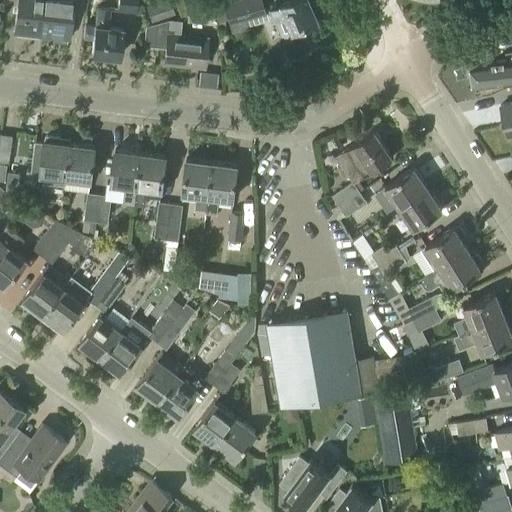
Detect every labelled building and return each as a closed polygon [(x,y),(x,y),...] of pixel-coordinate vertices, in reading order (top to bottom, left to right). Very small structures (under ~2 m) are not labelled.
[(15,0),(12,31),(40,34),(42,0),(15,0)] [(42,0),(40,34),(51,36),(51,41),(65,42),(66,37),(68,38),(72,0),(42,0)] [(116,0),(116,9),(134,11),(135,0),(116,0)] [(170,0),(157,0),(145,4),(150,21),(174,13),(170,0)] [(258,0),(242,0),(225,5),(229,19),(229,21),(262,12),(258,0)] [(277,4),(268,8),(272,18),(271,19),(281,41),(304,31),(301,24),(314,18),(305,0),(285,0),(277,3),(277,4)] [(225,5),(216,7),(217,22),(229,19),(225,5)] [(83,23),(81,37),(91,38),(89,52),(118,56),(121,28),(106,26),(108,8),(96,7),(94,24),(83,23)] [(143,25),(142,45),(165,48),(163,61),(202,65),(205,38),(166,34),(168,19),(166,19),(143,25)] [(505,56),(468,61),(471,86),(511,81),(511,49),(504,50),(505,56)] [(511,102),(500,105),(507,137),(511,135),(511,102)] [(352,180),(331,194),(337,204),(358,190),(353,182),(391,156),(373,128),(334,154),(352,180)] [(0,132),(0,161),(7,162),(11,134),(0,132)] [(35,142),(31,171),(39,172),(54,175),(53,184),(63,185),(64,176),(69,142),(59,141),(59,137),(45,135),(44,139),(43,139),(43,143),(35,142)] [(69,142),(64,176),(90,179),(94,145),(69,142)] [(114,148),(110,182),(123,184),(121,201),(133,203),(140,151),(114,148)] [(140,151),(133,203),(144,204),(145,195),(158,197),(161,189),(165,154),(140,151)] [(186,157),(181,191),(196,193),(194,208),(205,209),(211,160),(186,157)] [(211,160),(205,209),(205,213),(217,214),(218,196),(232,198),(237,164),(211,160)] [(384,185),(373,192),(388,213),(389,212),(398,206),(427,187),(413,166),(384,185)] [(427,187),(398,206),(413,227),(441,208),(427,187)] [(358,190),(337,204),(345,215),(365,201),(358,190)] [(5,191),(0,196),(0,213),(13,199),(5,191)] [(86,191),(83,219),(95,221),(99,193),(86,191)] [(99,193),(95,221),(107,222),(110,195),(99,193)] [(157,201),(152,245),(164,246),(169,202),(157,201)] [(164,246),(162,266),(173,268),(181,204),(169,202),(164,246)] [(231,210),(227,238),(239,239),(243,212),(231,210)] [(54,218),(31,247),(41,255),(65,224),(54,218)] [(83,219),(82,229),(94,231),(95,221),(83,219)] [(65,224),(41,255),(50,262),(67,240),(70,242),(79,231),(65,224)] [(0,248),(14,231),(7,226),(0,234),(0,248)] [(425,246),(419,250),(427,262),(420,266),(424,274),(466,248),(462,240),(464,239),(465,236),(459,226),(456,226),(453,227),(453,226),(424,244),(425,246)] [(14,231),(0,248),(0,281),(5,285),(26,258),(16,251),(25,240),(14,231)] [(391,238),(370,252),(377,262),(410,240),(408,237),(395,245),(391,238)] [(410,240),(377,262),(383,273),(409,256),(404,245),(411,241),(410,240)] [(466,248),(424,274),(417,278),(422,286),(423,287),(425,287),(428,287),(430,287),(437,282),(440,286),(442,287),(444,288),(446,288),(448,288),(451,287),(480,269),(479,268),(481,266),(482,263),(476,254),(473,253),(471,255),(466,248)] [(376,262),(369,266),(387,295),(396,290),(385,272),(383,273),(376,262)] [(46,264),(20,298),(41,313),(69,276),(63,271),(60,275),(46,264)] [(113,276),(93,303),(103,311),(124,282),(123,281),(127,275),(118,269),(113,276)] [(93,303),(113,276),(104,271),(85,297),(93,303)] [(69,276),(41,313),(62,329),(82,302),(71,294),(80,283),(71,276),(69,275),(69,276)] [(248,276),(249,300),(261,300),(261,276),(248,276)] [(436,292),(397,312),(403,323),(434,307),(445,301),(442,296),(442,295),(441,294),(439,293),(438,293),(436,292)] [(467,318),(453,323),(457,334),(504,316),(494,292),(462,305),(467,318)] [(184,301),(172,318),(155,340),(165,348),(194,308),(184,301)] [(257,321),(255,331),(259,353),(272,351),(280,402),(359,389),(376,386),(423,373),(413,347),(397,353),(373,357),(372,353),(354,356),(345,305),(262,319),(262,321),(257,321)] [(434,307),(403,323),(408,334),(440,318),(434,307)] [(149,329),(146,333),(155,340),(172,318),(163,311),(149,329)] [(99,314),(78,341),(99,356),(119,329),(99,314)] [(119,329),(99,356),(119,372),(140,344),(139,343),(146,333),(149,329),(130,315),(128,317),(119,329)] [(458,335),(452,337),(458,351),(477,343),(481,352),(511,339),(511,337),(504,316),(457,334),(458,335)] [(220,354),(203,376),(213,383),(230,361),(235,354),(225,347),(220,354)] [(160,350),(135,384),(156,399),(177,372),(181,366),(160,350)] [(434,367),(438,378),(451,374),(462,370),(458,358),(434,367)] [(230,361),(213,383),(222,390),(239,368),(230,361)] [(492,363),(456,377),(461,390),(479,383),(481,386),(497,380),(502,394),(511,390),(511,361),(494,369),(492,363)] [(183,363),(181,366),(177,372),(156,399),(177,415),(202,380),(187,369),(187,366),(183,363)] [(262,382),(248,384),(251,411),(267,410),(262,382)] [(406,385),(371,390),(383,462),(417,457),(406,385)] [(420,409),(431,407),(428,386),(417,387),(420,409)] [(22,408),(0,391),(0,436),(3,433),(8,436),(0,446),(0,454),(19,429),(10,423),(22,408)] [(214,399),(193,427),(213,442),(234,414),(214,399)] [(234,414),(213,442),(234,457),(255,430),(234,414)] [(485,417),(454,421),(457,434),(487,429),(485,417)] [(40,423),(30,437),(19,429),(0,454),(0,464),(6,469),(6,470),(14,476),(20,468),(36,480),(65,441),(40,423)] [(511,425),(494,431),(499,446),(511,442),(511,425)] [(299,453),(279,480),(287,486),(284,490),(288,493),(286,496),(298,505),(300,502),(304,505),(320,484),(329,491),(346,468),(336,461),(329,471),(309,456),(307,459),(299,453)] [(149,479),(124,511),(157,511),(170,495),(149,479)] [(333,506),(328,511),(360,511),(371,497),(351,482),(345,491),(338,486),(327,501),(333,506)] [(502,482),(474,491),(477,503),(506,494),(502,482)] [(506,494),(477,503),(479,511),(490,511),(509,507),(506,494)]
